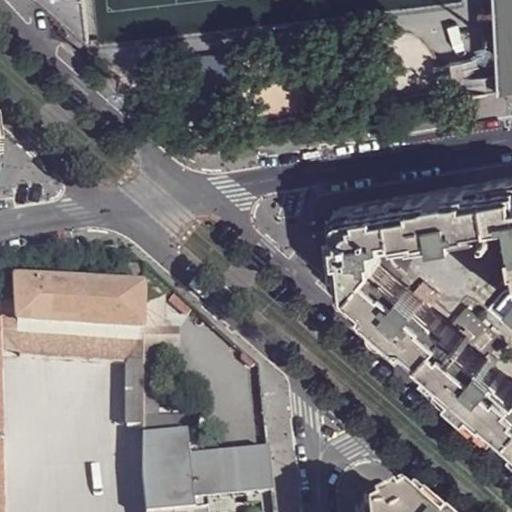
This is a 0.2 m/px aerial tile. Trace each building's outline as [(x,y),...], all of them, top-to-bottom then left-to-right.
[(44,0),(46,1),(90,41),(84,0),(44,0)] [(511,0),(493,0),(494,10),(486,11),(485,10),(484,10),(483,10),(482,12),(482,13),(484,14),(485,13),(486,13),(494,14),(495,48),(488,49),(487,48),(485,48),(484,48),(483,50),(484,51),(485,52),(486,52),(487,51),(496,52),(497,90),(511,87),(511,0)] [(377,106),(451,94),(447,63),(434,65),(432,55),(430,49),(425,43),(419,38),(412,35),(406,33),(398,33),(347,42),(348,54),(369,51),(377,106)] [(182,110),(232,108),(229,55),(179,57),(182,110)] [(377,324),(420,362),(511,442),(511,178),(421,194),(344,207),(338,210),(334,216),(334,224),(341,287),(342,289),(348,299),(377,324)] [(15,284),(17,306),(2,307),(3,325),(144,336),(144,294),(145,293),(145,290),(15,284)] [(144,336),(144,348),(181,347),(180,330),(172,331),(165,324),(165,300),(159,294),(150,293),(145,293),(144,294),(144,336)] [(260,368),(244,354),(240,365),(261,384),(260,368)] [(133,426),(143,433),(144,421),(143,366),(133,365),(133,426)] [(274,494),(269,453),(191,460),(186,417),(144,421),(143,433),(144,480),(147,511),(210,511),(210,501),(274,494)] [(358,511),(425,511),(401,490),(358,511)]
